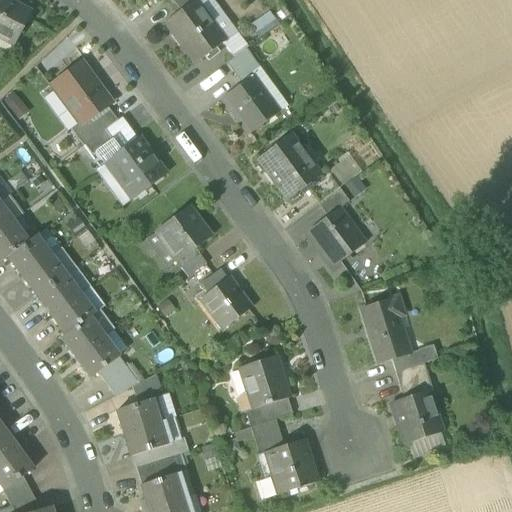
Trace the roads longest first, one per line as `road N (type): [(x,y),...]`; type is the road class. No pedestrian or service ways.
road 1 (residential): [(80,0),(299,285),(353,447)]
road 2 (residential): [(0,332),(48,400),(96,511)]
